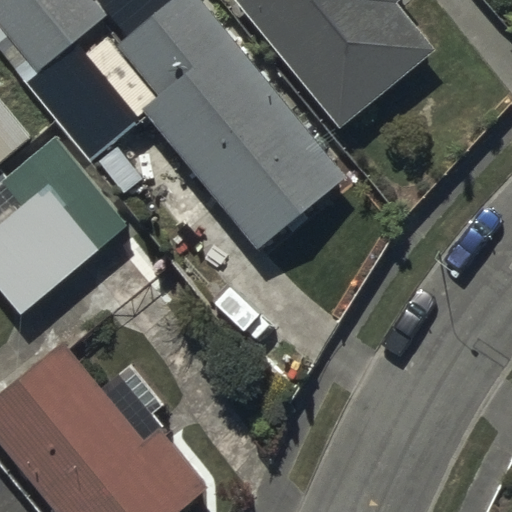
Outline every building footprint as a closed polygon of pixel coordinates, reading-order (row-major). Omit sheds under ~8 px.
[(94,0),(6,0),(0,5),(0,29),(39,81),(114,25),(94,0)] [(352,190),(199,0),(190,0),(119,57),(162,110),(145,124),(258,265),(352,190)] [(230,0),(342,143),(441,66),(401,16),(416,5),(411,0),(230,0)] [(0,298),(22,325),(136,234),(52,131),(32,148),(0,108),(0,298)] [(386,252),(333,210),(281,274),(335,316),(386,252)] [(149,455),(66,352),(0,405),(0,452),(48,511),(201,511),(214,502),(166,442),(149,455)]
